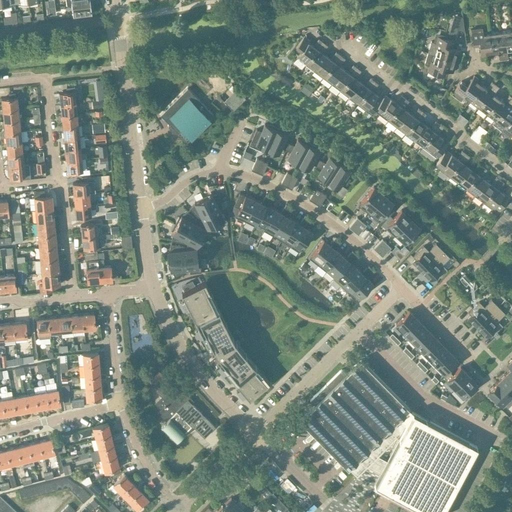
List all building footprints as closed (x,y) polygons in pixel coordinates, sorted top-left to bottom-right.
[(71,4),(73,15),(91,13),(90,2),(80,3),(71,4)] [(490,32),(492,52),(498,51),(499,60),(503,59),(499,28),(499,25),(497,25),(498,31),(490,32)] [(499,28),(503,59),(507,58),(506,50),(511,49),(511,37),(511,29),(501,31),(500,25),(499,25),(499,28)] [(457,28),(450,26),(448,33),(455,35),(457,28)] [(470,29),(472,44),(479,44),(480,56),(486,55),(485,52),(492,52),(490,32),(483,33),(482,27),(470,29)] [(296,58),(305,65),(305,64),(323,42),(318,38),(313,46),(308,42),(309,40),(303,36),(295,47),(301,51),(296,58)] [(431,41),(428,52),(453,60),(455,53),(458,54),(459,49),(453,47),(454,41),(437,36),(435,42),(431,41)] [(305,64),(305,65),(313,71),(314,71),(326,55),(322,53),(328,45),(323,42),(305,64)] [(314,71),(313,71),(322,78),(322,77),(340,55),(336,52),(330,59),(326,55),(314,71)] [(424,63),(428,65),(427,71),(444,76),(446,70),(453,72),(454,67),(452,66),(453,60),(428,52),(424,63)] [(322,77),(322,78),(331,84),(343,68),(338,65),(343,58),(340,55),(322,77)] [(331,84),(339,91),(357,68),(353,65),(347,72),(343,68),(331,84)] [(357,68),(339,91),(348,97),(360,81),(355,78),(361,71),(357,68)] [(464,96),(470,100),(482,85),(476,80),(478,78),(474,75),(466,85),(461,81),(451,94),(460,101),(464,96)] [(348,97),(357,104),(374,81),(370,78),(365,85),(360,81),(348,97)] [(374,81),(357,104),(370,114),(385,95),(385,94),(382,98),(372,91),(378,84),(374,81)] [(482,85),(470,100),(478,106),(495,84),(492,81),(486,88),(482,85)] [(301,90),(308,95),(313,89),(305,83),(301,90)] [(495,84),(478,106),(487,113),(499,98),(493,93),(498,86),(495,84)] [(59,92),(60,104),(75,102),(74,90),(73,91),(72,86),(68,87),(68,91),(59,92)] [(160,114),(182,136),(186,141),(213,114),(187,88),(160,114)] [(237,89),(224,101),(233,110),(245,98),(237,89)] [(1,98),(2,110),(18,108),(16,96),(15,96),(15,92),(10,93),(11,97),(1,98)] [(499,98),(487,113),(495,119),(511,97),(511,96),(509,94),(503,101),(499,98)] [(385,95),(370,114),(371,114),(374,110),(387,121),(405,98),(401,95),(395,102),(385,95)] [(511,97),(495,119),(492,123),(501,130),(504,126),(511,116),(511,107),(510,107),(511,104),(511,97)] [(405,98),(387,121),(396,127),(408,111),(403,108),(408,101),(405,98)] [(437,104),(442,108),(446,103),(440,99),(437,104)] [(103,100),(91,101),(92,108),(104,107),(103,100)] [(60,104),(61,115),(77,114),(75,102),(60,104)] [(2,110),(4,122),(4,121),(19,119),(18,108),(2,110)] [(408,111),(396,127),(404,134),(405,133),(422,111),(418,108),(413,115),(408,111)] [(405,133),(404,134),(413,140),(425,124),(420,121),(426,114),(422,111),(405,133)] [(61,115),(63,127),(78,125),(77,114),(61,115)] [(4,122),(5,132),(20,131),(19,119),(4,121),(4,122)] [(425,124),(413,140),(422,147),(439,124),(435,121),(430,128),(425,124)] [(104,129),(103,123),(91,124),(92,131),(104,129)] [(269,124),(268,125),(264,124),(261,131),(256,128),(249,145),(265,152),(276,127),(269,124)] [(439,124),(422,147),(436,158),(448,142),(438,134),(443,127),(439,124)] [(63,127),(64,138),(79,136),(78,125),(63,127)] [(283,132),(283,130),(276,127),(265,152),(266,152),(267,148),(278,153),(280,147),(285,149),(289,142),(284,140),(287,133),(283,132)] [(476,127),(470,136),(478,142),(483,136),(482,131),(476,127)] [(5,132),(6,143),(21,142),(20,131),(5,132)] [(64,138),(65,149),(80,147),(79,136),(64,138)] [(302,139),(301,140),(297,138),(294,145),(289,142),(285,149),(290,152),(287,157),(298,163),(309,143),(302,139)] [(6,143),(7,155),(22,153),(21,142),(6,143)] [(315,148),(316,146),(309,143),(298,163),(309,168),(312,163),(317,166),(320,159),(315,156),(319,150),(315,148)] [(490,146),(487,149),(492,153),(496,149),(491,145),(490,146)] [(65,149),(66,160),(80,159),(81,159),(81,152),(88,151),(88,147),(80,147),(65,149)] [(444,178),(446,179),(454,168),(465,153),(461,150),(456,157),(445,149),(435,163),(441,167),(439,170),(447,175),(444,178)] [(7,155),(8,166),(29,164),(29,163),(23,164),(22,153),(7,155)] [(454,168),(446,179),(447,180),(449,177),(457,183),(469,167),(464,163),(469,156),(465,153),(454,168)] [(334,157),(333,158),(329,156),(325,162),(320,159),(317,166),(321,169),(315,178),(325,184),(340,161),(334,157)] [(257,172),(262,160),(256,158),(251,169),(257,172)] [(82,170),(81,159),(80,159),(66,160),(67,172),(82,170)] [(263,174),(268,162),(262,160),(257,172),(263,174)] [(346,166),(347,165),(340,161),(325,184),(326,184),(328,180),(338,187),(341,182),(346,185),(350,178),(346,175),(350,169),(346,166)] [(469,167),(457,183),(465,189),(481,168),(483,166),(478,163),(473,170),(469,167)] [(9,177),(15,177),(16,179),(30,178),(29,164),(8,166),(9,177)] [(481,168),(465,189),(474,196),(474,195),(486,180),(481,176),(486,169),(483,166),(481,168)] [(286,186),(292,174),(286,172),(281,183),(280,183),(286,186)] [(291,188),(297,177),(292,174),(286,186),(291,189),(292,189),(291,188)] [(474,195),(474,196),(482,202),(500,179),(499,179),(496,176),(490,183),(486,180),(474,195)] [(500,179),(482,202),(491,209),(493,206),(499,211),(509,197),(498,189),(504,182),(500,179)] [(72,182),(74,195),(80,194),(89,193),(88,181),(76,182),(72,182)] [(368,213),(383,194),(382,193),(383,192),(376,186),(375,187),(373,186),(358,204),(368,213)] [(314,202),(321,191),(316,188),(309,199),(314,202)] [(319,205),(326,195),(321,191),(314,202),(319,206),(319,205)] [(74,195),(75,205),(80,205),(90,204),(89,193),(80,194),(74,195)] [(111,194),(107,194),(108,202),(116,201),(115,193),(114,193),(111,194)] [(202,196),(209,210),(221,204),(221,201),(220,195),(220,193),(212,195),(212,194),(210,194),(209,193),(202,196)] [(239,208),(245,195),(239,193),(234,205),(239,208)] [(265,204),(270,195),(266,193),(261,202),(265,204)] [(383,194),(368,213),(381,224),(392,211),(388,208),(393,202),(391,201),(392,200),(385,194),(384,195),(383,194)] [(34,197),(35,210),(53,208),(51,195),(34,197)] [(246,221),(255,199),(245,195),(239,208),(235,217),(246,221)] [(273,197),(270,195),(265,204),(269,206),(273,197)] [(197,216),(209,210),(202,196),(195,200),(196,201),(194,202),(195,203),(189,208),(197,216)] [(10,199),(12,213),(19,212),(18,198),(10,199)] [(265,204),(261,202),(255,199),(246,221),(254,226),(265,204)] [(0,200),(0,216),(1,216),(1,221),(9,220),(7,200),(0,200)] [(96,203),(90,204),(80,205),(75,205),(76,217),(91,216),(91,209),(97,208),(96,203)] [(284,214),(289,205),(286,203),(285,203),(286,204),(281,212),(284,214)] [(209,210),(217,226),(226,221),(224,209),(222,209),(221,204),(209,210)] [(275,209),(269,206),(265,204),(254,226),(255,226),(257,221),(265,226),(263,230),(275,209)] [(293,208),(293,207),(289,205),(284,214),(288,216),(293,208)] [(35,210),(36,223),(54,221),(53,208),(35,210)] [(284,214),(281,212),(275,209),(263,230),(272,235),(284,214)] [(175,223),(188,230),(194,218),(187,210),(182,216),(181,215),(180,217),(179,216),(175,223)] [(216,226),(217,226),(209,210),(197,216),(201,220),(199,221),(206,228),(207,227),(215,223),(216,226)] [(396,233),(410,218),(409,217),(410,216),(404,210),(402,211),(401,210),(387,225),(396,233)] [(12,213),(12,222),(20,221),(19,212),(12,213)] [(294,220),(288,216),(284,214),(272,235),(281,240),(294,220)] [(303,225),(308,217),(305,214),(304,215),(305,215),(299,223),(303,225)] [(312,219),(310,218),(308,217),(303,225),(306,228),(311,219),(312,219)] [(353,231),(361,221),(357,217),(348,227),(353,231)] [(188,230),(201,237),(206,228),(205,228),(206,228),(199,221),(198,222),(194,218),(188,230)] [(410,218),(396,233),(409,246),(418,236),(414,232),(419,227),(418,226),(419,224),(412,218),(411,219),(410,218)] [(303,225),(299,223),(294,220),(281,240),(284,236),(292,241),(289,245),(290,246),(303,225)] [(20,221),(12,222),(13,234),(21,234),(20,221)] [(36,223),(37,235),(55,233),(54,221),(36,223)] [(361,221),(353,231),(358,235),(366,225),(361,221)] [(96,223),(81,224),(82,236),(98,235),(96,223)] [(181,242),(188,230),(175,223),(171,230),(172,231),(172,232),(172,233),(171,240),(181,242)] [(312,231),(306,228),(303,225),(290,246),(299,252),(312,231)] [(186,245),(196,246),(201,237),(188,230),(181,242),(187,243),(186,245)] [(37,235),(39,248),(57,246),(55,233),(37,235)] [(98,235),(82,236),(83,248),(87,247),(101,246),(103,245),(106,242),(105,238),(115,237),(115,233),(108,234),(98,235)] [(122,248),(132,247),(130,234),(120,235),(122,248)] [(332,246),(338,238),(335,236),(328,244),(332,246)] [(341,241),(342,241),(338,238),(332,246),(335,249),(341,241)] [(332,246),(328,244),(323,239),(309,258),(317,265),(332,246)] [(377,252),(386,243),(382,239),(373,248),(377,252)] [(167,260),(182,259),(181,245),(170,243),(169,250),(168,250),(168,252),(166,252),(167,260)] [(386,243),(377,252),(382,257),(391,247),(386,243)] [(421,271),(443,250),(436,243),(428,250),(424,245),(412,256),(415,259),(413,262),(421,271)] [(182,259),(199,257),(199,256),(197,257),(196,247),(196,246),(186,245),(186,246),(181,245),(182,259)] [(39,248),(40,260),(58,258),(57,246),(39,248)] [(340,253),(335,249),(332,246),(317,265),(325,271),(340,253)] [(400,249),(395,255),(400,259),(409,250),(404,246),(400,249)] [(88,251),(83,252),(84,261),(86,261),(86,267),(87,282),(100,280),(97,253),(97,250),(88,251)] [(349,260),(355,253),(352,250),(345,257),(349,260)] [(443,250),(421,271),(430,280),(433,277),(436,280),(447,269),(442,264),(449,257),(443,250)] [(103,252),(97,253),(100,280),(112,279),(110,264),(104,265),(103,259),(104,259),(103,252)] [(349,260),(345,257),(340,253),(325,271),(328,268),(335,274),(336,275),(349,260)] [(358,256),(359,255),(355,253),(349,260),(352,263),(358,255),(358,256)] [(199,257),(182,259),(184,272),(189,270),(190,272),(189,272),(189,273),(201,272),(199,257)] [(40,260),(41,273),(59,271),(58,258),(40,260)] [(182,259),(167,260),(168,268),(170,268),(170,270),(171,270),(174,276),(184,272),(182,259)] [(356,267),(352,263),(349,260),(336,275),(343,282),(356,267)] [(17,262),(18,275),(26,274),(25,268),(22,269),(21,262),(17,262)] [(364,275),(372,268),(369,265),(368,265),(361,272),(364,275)] [(364,275),(361,272),(356,267),(343,282),(350,288),(347,292),(347,293),(364,275)] [(374,271),(375,271),(372,268),(364,275),(367,278),(374,271)] [(40,292),(52,291),(52,284),(60,283),(59,271),(41,273),(42,285),(39,285),(40,292)] [(464,273),(459,278),(465,285),(470,280),(464,273)] [(2,275),(3,290),(16,289),(14,274),(2,275)] [(28,281),(26,282),(24,282),(24,280),(26,280),(26,274),(18,275),(18,280),(20,293),(29,292),(28,281)] [(372,283),(367,278),(364,275),(347,293),(355,300),(372,283)] [(215,358),(249,398),(267,383),(231,341),(202,282),(182,293),(210,349),(213,347),(216,351),(219,355),(215,358)] [(477,327),(498,306),(491,299),(484,306),(479,301),(468,312),(471,315),(468,318),(477,327)] [(498,306),(477,327),(486,336),(488,333),(491,336),(492,335),(495,339),(500,334),(496,331),(502,325),(497,320),(505,313),(498,306)] [(402,331),(416,317),(409,310),(395,324),(402,331)] [(82,313),(83,329),(95,328),(93,312),(82,313)] [(70,314),(72,330),(83,329),(82,313),(70,314)] [(59,316),(61,337),(61,331),(72,330),(70,314),(59,316)] [(48,317),(50,333),(57,332),(57,337),(61,337),(59,316),(48,317)] [(36,318),(38,334),(50,333),(48,317),(36,318)] [(409,338),(423,324),(416,317),(402,331),(409,338)] [(13,322),(15,338),(27,336),(25,321),(13,322)] [(2,323),(4,339),(15,338),(13,322),(2,323)] [(416,344),(429,331),(423,324),(409,338),(416,344)] [(423,351),(436,338),(429,331),(416,344),(423,351)] [(430,358),(443,345),(436,338),(423,351),(430,358)] [(436,365),(450,352),(443,345),(430,358),(436,365)] [(82,353),(83,363),(99,362),(98,352),(82,353)] [(450,352),(436,365),(443,372),(457,359),(450,352)] [(8,359),(9,365),(18,364),(17,357),(8,359)] [(315,405),(300,419),(357,477),(367,467),(380,473),(374,485),(424,511),(441,511),(477,446),(413,412),(361,359),(346,374),(341,369),(310,400),(315,405)] [(83,363),(84,375),(100,373),(99,362),(83,363)] [(455,388),(468,375),(460,367),(453,374),(450,371),(449,371),(443,377),(444,377),(455,388)] [(157,405),(161,409),(157,413),(166,421),(187,399),(158,370),(147,381),(162,396),(158,400),(160,403),(157,405)] [(84,375),(85,387),(101,386),(100,373),(84,375)] [(468,375),(455,388),(465,399),(466,400),(472,393),(471,393),(468,390),(470,388),(475,384),(476,383),(468,375)] [(496,383),(511,399),(511,398),(511,397),(510,396),(511,394),(511,383),(504,375),(496,383)] [(504,406),(511,399),(496,383),(488,391),(490,392),(488,394),(487,394),(487,395),(493,401),(493,400),(496,398),(504,406)] [(86,399),(95,398),(102,398),(101,386),(85,387),(86,399)] [(47,391),(49,406),(60,404),(57,389),(47,391)] [(47,391),(36,393),(39,408),(49,406),(47,391)] [(24,395),(27,410),(39,408),(36,393),(24,395)] [(13,397),(16,412),(27,410),(24,395),(13,397)] [(1,399),(5,414),(16,412),(13,397),(1,399)] [(187,399),(166,421),(160,427),(175,442),(179,438),(179,439),(180,439),(181,439),(181,438),(182,437),(182,436),(181,436),(192,424),(204,436),(214,426),(187,399)] [(92,427),(95,438),(111,434),(108,423),(92,427)] [(95,438),(98,449),(113,445),(111,434),(95,438)] [(40,440),(44,455),(55,453),(51,437),(40,440)] [(29,443),(33,458),(44,455),(40,440),(29,443)] [(17,446),(22,461),(33,458),(29,443),(17,446)] [(98,449),(101,459),(116,455),(113,445),(98,449)] [(6,449),(11,464),(22,461),(17,446),(6,449)] [(0,450),(0,466),(11,464),(6,449),(0,450)] [(119,467),(116,455),(101,459),(104,471),(119,467)] [(116,497),(121,493),(132,482),(124,473),(113,484),(118,490),(113,494),(116,497)] [(89,476),(78,480),(85,485),(91,482),(89,476)] [(82,487),(67,477),(19,489),(21,499),(68,487),(83,503),(90,496),(82,487)] [(494,486),(500,489),(503,485),(498,482),(497,480),(494,486)] [(86,485),(96,495),(101,491),(92,482),(86,485)] [(132,482),(121,493),(129,501),(140,490),(132,482)] [(494,486),(492,491),(493,492),(498,494),(500,489),(494,486)] [(140,490),(129,501),(137,509),(148,498),(140,490)] [(273,492),(268,497),(282,511),(283,511),(287,507),(278,498),(273,492)] [(0,511),(16,511),(0,496),(0,511)] [(222,505),(216,511),(243,511),(245,510),(243,508),(247,504),(240,497),(236,501),(232,497),(222,506),(222,505)] [(95,506),(98,503),(93,498),(90,501),(94,506),(95,506)] [(94,507),(94,506),(90,501),(86,505),(90,510),(91,510),(92,509),(93,509),(94,508),(94,507)]
